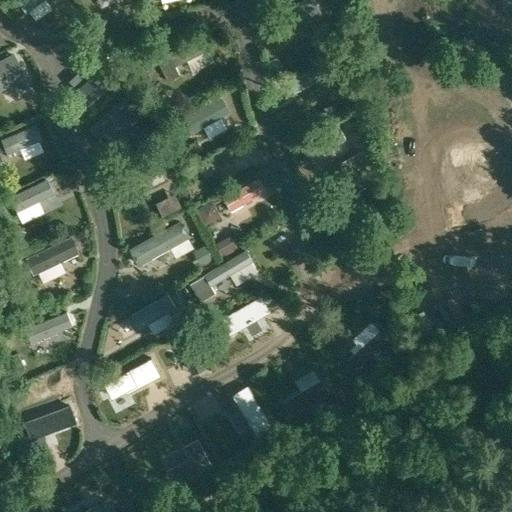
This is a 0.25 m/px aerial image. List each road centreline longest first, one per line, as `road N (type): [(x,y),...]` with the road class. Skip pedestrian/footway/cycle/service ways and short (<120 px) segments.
road 1 (unknown): [(43,39),(202,8),(239,21),(249,41),(303,241),(305,304),(278,344),(137,431),(106,432),(89,397),(108,240),(99,185),(62,104)]
road 2 (track): [(511,347),(194,511)]
